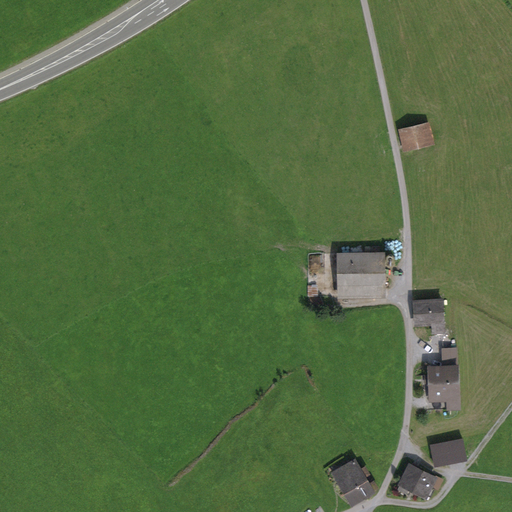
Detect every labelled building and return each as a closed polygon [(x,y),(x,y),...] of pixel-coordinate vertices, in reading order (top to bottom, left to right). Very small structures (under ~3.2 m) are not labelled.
[(426,146),(426,145),(431,144),(427,125),(421,126),(420,121),(404,124),(405,130),(410,149),(426,146)] [(360,295),(360,289),(384,289),(383,254),(339,255),(339,296),(360,295)] [(388,262),(391,262),(393,261),(395,259),(394,256),(392,254),(390,254),(387,255),(386,257),(386,260),(388,262)] [(434,332),(443,331),(443,301),(417,302),(418,323),(433,322),(434,332)] [(443,349),(444,367),(457,366),(457,349),(443,349)] [(458,399),(457,366),(444,367),(430,367),(430,375),(430,383),(431,400),(447,399),(458,399)] [(448,410),(452,409),(459,409),(458,399),(447,399),(448,410)] [(434,464),(467,458),(463,439),(430,445),(434,464)] [(371,495),(370,492),(377,488),(364,467),(360,470),(354,460),(340,469),(343,474),(345,478),(340,481),(353,502),(364,496),(366,499),(369,497),(371,495)] [(430,497),(435,488),(438,489),(442,481),(410,464),(401,483),(430,497)]
